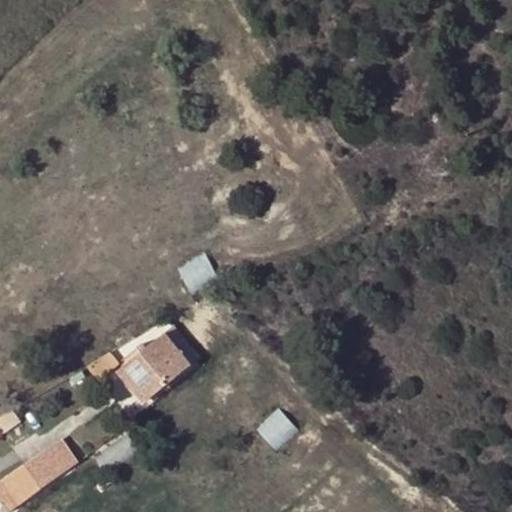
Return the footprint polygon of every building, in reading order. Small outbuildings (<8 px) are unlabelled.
[(202,363),(173,328),(120,373),(149,408),(202,363)] [(113,352),(88,367),(100,382),(122,362),(113,352)] [(0,418),(0,432),(2,435),(21,423),(13,410),(0,418)] [(79,461),(63,438),(26,465),(43,487),(79,461)] [(0,497),(10,511),(43,487),(26,465),(0,483),(0,497)]
